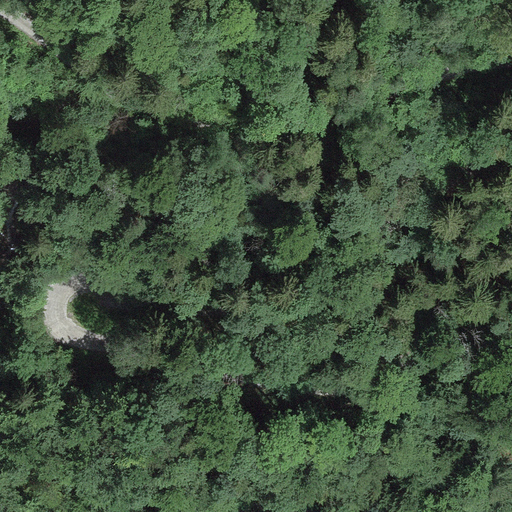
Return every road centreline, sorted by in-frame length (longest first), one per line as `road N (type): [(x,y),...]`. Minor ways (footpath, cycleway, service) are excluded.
road 1 (unclassified): [(511,148),(384,224),(234,283),(129,290),(73,280),(57,301),(74,330),(115,349),(260,385),(346,390),(466,344),(505,291),(511,294)]
road 2 (unclassified): [(0,8),(84,73),(152,108),(234,122),(342,105),(435,72),(511,64)]
